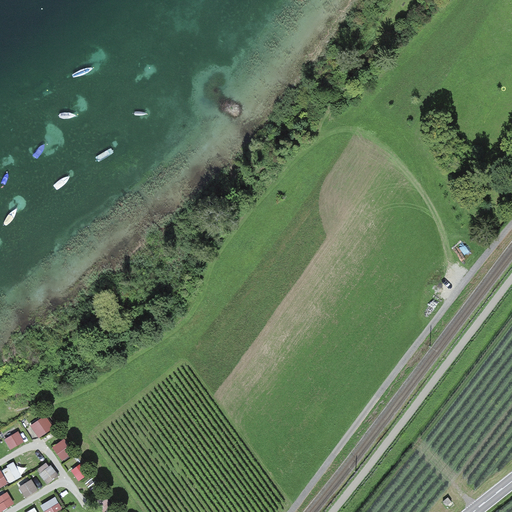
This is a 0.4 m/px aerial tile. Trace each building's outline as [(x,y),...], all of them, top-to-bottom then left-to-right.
[(40,438),(56,427),(47,415),(32,426),(40,438)] [(11,450),(26,441),(20,430),(5,438),(11,450)] [(53,447),(64,461),(75,452),(64,438),(53,447)] [(14,461),(2,468),(10,482),(22,474),(14,461)] [(58,476),(49,461),(38,467),(48,483),(58,476)] [(79,479),(91,472),(84,462),(73,469),(79,479)] [(0,470),(0,487),(9,483),(2,469),(0,470)] [(20,486),(26,497),(39,489),(33,479),(20,486)] [(0,496),(0,510),(1,511),(14,504),(7,492),(0,496)] [(55,496),(42,503),(46,511),(53,511),(62,507),(55,496)] [(443,501),(447,507),(453,503),(449,497),(443,501)]
